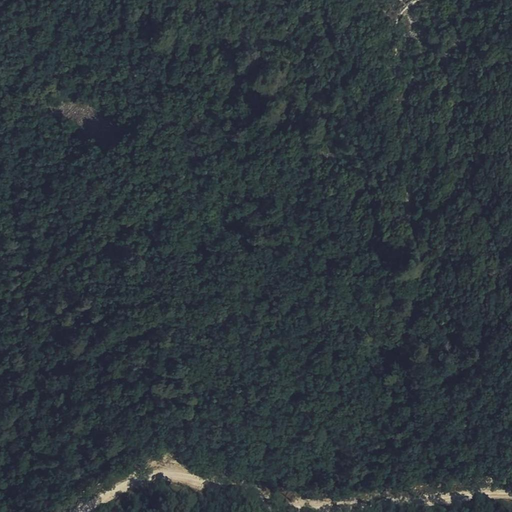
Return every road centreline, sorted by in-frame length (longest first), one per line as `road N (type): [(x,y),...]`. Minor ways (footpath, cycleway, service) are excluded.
road 1 (track): [(80,511),(130,480),(167,474),(299,511)]
road 2 (track): [(346,511),(511,497)]
